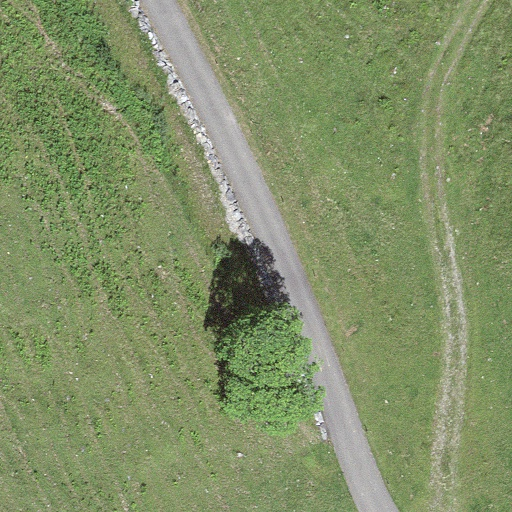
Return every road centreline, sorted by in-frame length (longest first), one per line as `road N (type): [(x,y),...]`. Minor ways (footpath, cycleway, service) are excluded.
road 1 (track): [(169,0),(266,213),(378,511)]
road 2 (track): [(447,511),(451,300),(435,109),(452,40),(480,0)]
